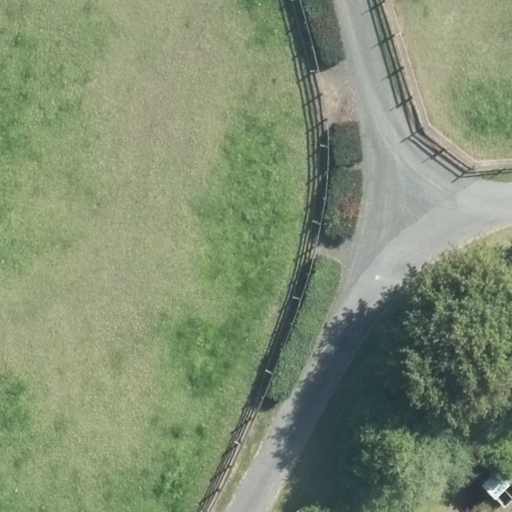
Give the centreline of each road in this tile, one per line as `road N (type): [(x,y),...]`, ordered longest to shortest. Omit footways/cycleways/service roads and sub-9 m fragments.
road 1 (track): [(248,511),(364,296),(446,231),(511,213)]
road 2 (track): [(446,231),(389,121),(341,0)]
